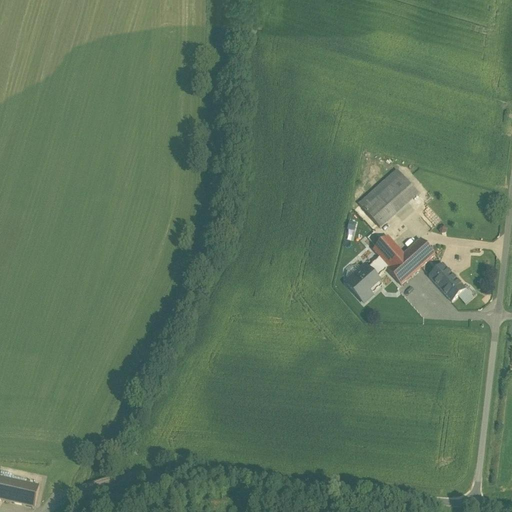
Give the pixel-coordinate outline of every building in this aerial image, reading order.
[(398,173),(359,207),(380,229),(418,196),(398,173)] [(435,257),(421,241),(404,256),(388,238),(373,251),(380,260),(389,269),(387,271),(401,287),(435,257)] [(380,260),(368,271),(376,281),(387,271),(389,269),(380,260)] [(349,279),(361,270),(357,265),(346,275),(349,279)] [(443,266),(429,278),(452,304),(466,291),(443,266)] [(368,271),(365,268),(346,285),(364,304),(372,297),(368,293),(379,284),(376,281),(368,271)] [(0,479),(0,501),(38,511),(43,488),(0,479)]
